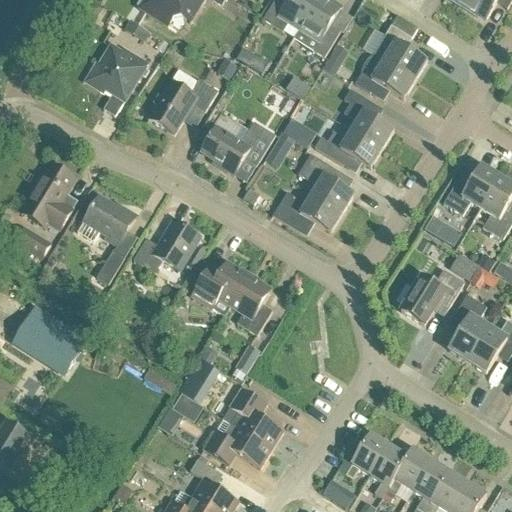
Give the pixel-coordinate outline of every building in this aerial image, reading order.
[(146,0),(138,13),(168,31),(173,23),(181,22),(190,27),(206,3),(205,3),(206,0),(146,0)] [(299,34),(320,0),(291,0),(289,4),(281,0),(277,0),(263,24),(283,36),(289,27),(299,34)] [(304,50),(324,62),(340,36),(330,30),(339,15),(341,12),(321,0),(320,0),(299,34),(310,40),(304,50)] [(445,0),(465,12),(472,0),(445,0)] [(511,0),(472,0),(465,12),(485,25),(496,7),(507,13),(511,4),(511,0)] [(373,59),(415,85),(427,66),(405,53),(417,33),(397,20),(373,59)] [(145,47),(150,39),(140,32),(135,41),(145,47)] [(122,57),(111,51),(100,69),(96,67),(85,86),(104,97),(106,94),(113,98),(104,114),(115,121),(147,68),(124,54),(122,57)] [(247,71),(254,60),(242,53),(236,65),(247,71)] [(333,79),(342,65),(332,59),(324,73),(333,79)] [(415,85),(373,59),(370,61),(367,64),(365,67),(363,71),(362,74),(361,78),(355,88),(375,101),(382,91),(403,104),(415,85)] [(229,86),(237,72),(224,65),(216,78),(229,86)] [(298,86),(292,82),(285,92),(292,96),(302,103),(308,93),(298,86)] [(148,124),(174,140),(183,125),(192,110),(205,117),(218,96),(199,84),(190,98),(171,86),(162,101),(158,99),(154,107),(157,109),(148,124)] [(265,108),(274,96),(260,86),(252,99),(265,108)] [(352,135),(382,154),(394,135),(356,111),(362,101),(350,94),(344,104),(350,108),(344,118),(357,126),(352,135)] [(235,179),(244,163),(256,171),(270,149),(275,141),(253,128),(249,136),(241,148),(217,133),(218,132),(217,131),(201,156),(215,165),(214,167),(234,180),(235,179)] [(334,138),(329,147),(321,142),(314,153),(342,170),(348,159),(361,167),(370,173),(382,154),(352,135),(346,144),(342,141),(341,142),(334,138)] [(290,156),(296,147),(282,138),(276,148),(290,156)] [(469,162),(473,151),(453,145),(450,156),(469,162)] [(332,186),(338,176),(311,159),(298,179),(317,191),(312,200),(342,219),(354,200),(346,195),(332,186)] [(59,235),(72,214),(77,207),(66,200),(76,184),(50,168),(21,217),(46,232),(49,228),(59,235)] [(470,207),(480,213),(500,181),(481,170),(468,191),(458,184),(443,208),(463,220),(470,207)] [(511,188),(500,181),(480,213),(491,220),(483,233),(503,244),(511,228),(511,217),(506,214),(511,204),(511,188)] [(0,209),(0,221),(7,226),(24,199),(11,192),(0,209)] [(254,210),(260,201),(250,195),(244,204),(254,210)] [(342,219),(312,200),(306,209),(287,197),(273,221),(300,237),(308,224),(331,238),(342,219)] [(123,216),(99,201),(84,226),(99,236),(108,241),(106,243),(118,251),(137,221),(124,213),(123,216)] [(400,243),(409,231),(398,223),(389,236),(400,243)] [(435,243),(443,230),(432,223),(424,236),(435,243)] [(179,276),(200,241),(174,225),(159,250),(146,243),(133,264),(155,278),(163,265),(179,276)] [(84,226),(78,236),(94,246),(99,236),(96,234),(84,226)] [(43,266),(53,249),(25,232),(15,249),(43,266)] [(96,285),(108,292),(127,262),(115,255),(96,285)] [(488,277),(494,266),(481,259),(475,269),(488,277)] [(468,282),(475,271),(457,261),(451,271),(468,282)] [(230,311),(249,281),(227,267),(218,282),(208,276),(192,301),(225,321),(230,311)] [(500,267),(494,277),(504,284),(510,273),(500,267)] [(446,318),(464,288),(444,276),(435,290),(421,282),(401,316),(424,330),(436,311),(446,318)] [(249,281),(230,311),(243,319),(237,328),(257,341),(272,315),(262,309),(271,294),(249,281)] [(467,367),(489,332),(479,326),(487,313),(467,300),(448,330),(460,337),(449,355),(467,367)] [(34,315),(16,344),(69,377),(87,348),(34,315)] [(489,332),(467,367),(487,379),(497,360),(507,366),(511,358),(511,328),(508,326),(500,339),(489,332)] [(211,369),(220,353),(209,347),(200,362),(211,369)] [(246,378),(258,357),(248,350),(235,372),(246,378)] [(420,365),(434,377),(443,366),(429,354),(420,365)] [(159,384),(163,390),(158,395),(165,403),(184,388),(172,373),(159,384)] [(477,387),(470,387),(469,377),(463,377),(466,405),(480,404),(477,387)] [(223,425),(272,455),(284,436),(256,419),(263,407),(242,394),(223,425)] [(511,404),(494,395),(486,410),(511,424),(511,404)] [(184,422),(170,413),(157,433),(171,442),(184,422)] [(260,474),(272,455),(223,425),(204,455),(225,468),(232,457),(260,474)] [(0,464),(9,470),(22,451),(0,437),(0,464)] [(371,481),(389,451),(370,440),(352,470),(344,465),(337,475),(353,485),(360,475),(371,481)] [(408,463),(407,463),(389,451),(371,481),(381,488),(375,498),(383,503),(388,495),(389,493),(395,485),(394,485),(408,463)] [(413,496),(431,466),(412,454),(407,463),(408,463),(394,485),(395,485),(389,493),(388,495),(395,499),(396,500),(402,489),(413,496)] [(197,465),(190,477),(198,482),(206,470),(197,465)] [(428,511),(449,478),(431,466),(413,496),(423,503),(417,511),(428,511)] [(156,480),(167,490),(177,479),(166,469),(156,480)] [(453,511),(468,489),(449,478),(428,511),(453,511)] [(192,503),(206,511),(236,511),(240,507),(203,484),(192,503)] [(333,504),(339,494),(329,487),(323,498),(333,504)] [(123,508),(132,494),(122,488),(114,502),(123,508)] [(468,489),(453,511),(479,511),(487,501),(468,489)] [(388,495),(383,503),(390,507),(395,499),(388,495)] [(206,511),(192,503),(191,504),(181,498),(175,508),(172,506),(168,511),(206,511)]
